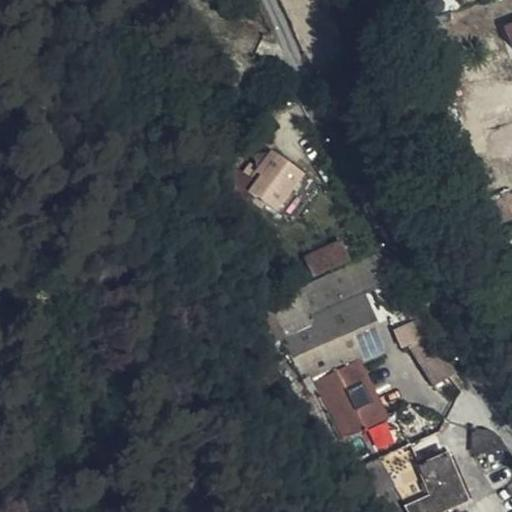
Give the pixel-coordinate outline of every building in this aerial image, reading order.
[(254,179),(234,164),(221,180),(237,209),(253,192),(278,210),(304,174),(274,151),(254,179)] [(296,211),(319,185),(308,175),(285,201),(296,211)] [(511,207),(487,221),(495,235),(511,225),(511,207)] [(339,256),(334,246),(314,255),(318,266),(335,259),(339,256)] [(362,297),(357,284),(390,270),(380,254),(251,311),(263,338),(278,331),(308,383),(317,377),(346,436),(365,428),(378,457),(384,454),(412,443),(397,409),(387,413),(358,360),(385,349),(362,297)] [(357,284),(362,297),(396,282),(390,270),(357,284)] [(437,385),(458,372),(433,334),(412,347),(437,385)] [(511,375),(496,351),(475,366),(497,399),(511,388),(511,375)] [(473,429),(475,451),(503,449),(501,427),(473,429)] [(344,471),(360,464),(345,442),(329,449),(344,471)] [(412,443),(384,454),(385,456),(394,477),(409,511),(435,511),(448,507),(467,498),(447,453),(421,465),(412,443)] [(394,477),(385,456),(366,467),(374,487),(394,477)]
